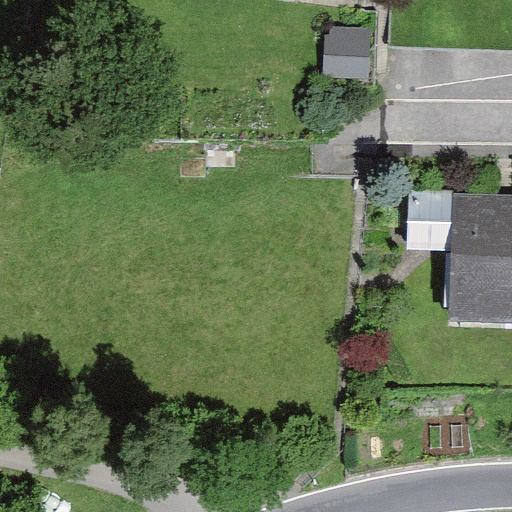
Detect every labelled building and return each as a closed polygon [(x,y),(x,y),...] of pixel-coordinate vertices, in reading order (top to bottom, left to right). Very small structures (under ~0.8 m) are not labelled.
[(438,37),(439,0),(389,0),(389,36),(438,37)] [(439,0),(438,37),(488,38),(488,0),(439,0)] [(511,0),(488,0),(488,38),(511,39),(511,0)] [(312,99),(181,98),(180,142),(312,143),(312,99)] [(508,213),(464,212),(460,307),(511,309),(511,203),(509,203),(508,213)]
